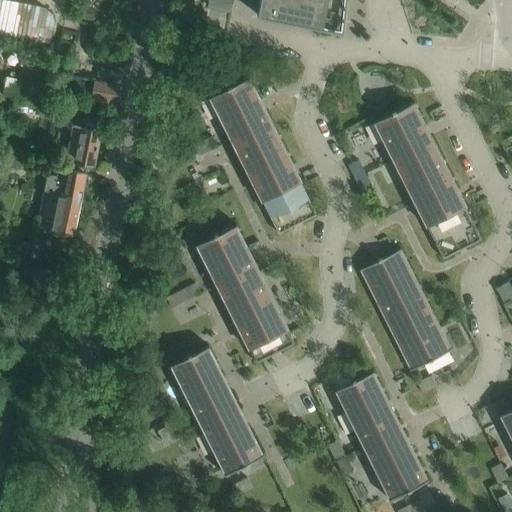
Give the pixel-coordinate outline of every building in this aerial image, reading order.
[(53,14),(45,8),(5,0),(0,0),(0,34),(50,44),(54,22),(53,14)] [(259,0),(257,15),(342,32),(345,0),(259,0)] [(20,67),(40,71),(43,60),(23,55),(20,67)] [(38,109),(42,84),(43,84),(6,77),(3,96),(14,98),(13,104),(38,109)] [(317,215),(265,113),(248,78),(210,97),(279,234),(317,215)] [(115,106),(119,86),(95,81),(91,101),(115,106)] [(482,240),(430,137),(413,103),(374,122),(443,259),(482,240)] [(102,131),(73,126),(66,162),(95,168),(102,131)] [(192,161),(217,148),(212,137),(183,152),(188,162),(192,161)] [(373,190),(359,161),(348,166),(363,195),(373,190)] [(81,199),(86,175),(70,171),(59,169),(58,177),(47,174),(44,191),(60,194),(81,199)] [(81,199),(60,194),(55,216),(53,216),(52,223),(46,222),(45,231),(74,236),(81,199)] [(295,344),(259,273),(235,225),(196,244),(256,363),(295,344)] [(450,351),(399,250),(361,269),(412,370),(450,351)] [(57,270),(33,268),(31,291),(32,291),(30,310),(51,313),(53,294),(54,294),(57,270)] [(505,300),(511,296),(511,286),(509,281),(498,287),(505,300)] [(171,309),(201,294),(195,284),(166,298),(171,309)] [(262,456),(228,389),(207,347),(171,365),(227,473),(262,456)] [(426,480),(393,414),(372,371),(336,389),(390,499),(426,480)] [(437,386),(432,376),(417,383),(422,393),(437,386)] [(511,408),(501,414),(511,437),(511,408)] [(182,433),(174,418),(163,423),(170,438),(182,433)] [(511,458),(511,437),(511,436),(503,440),(511,458)] [(345,455),(338,441),(328,446),(335,461),(345,455)] [(508,479),(501,464),(491,469),(498,484),(508,479)] [(247,478),(233,485),(239,496),(253,488),(247,478)]
